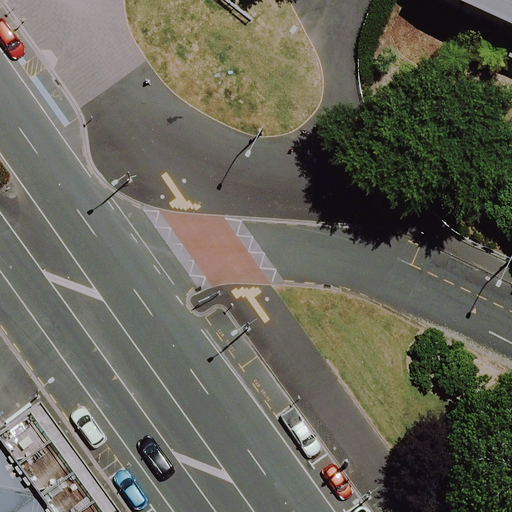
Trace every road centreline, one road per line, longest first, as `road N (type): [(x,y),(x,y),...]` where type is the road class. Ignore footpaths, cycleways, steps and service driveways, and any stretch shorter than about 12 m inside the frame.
road 1 (unclassified): [(114,258),(224,246),(345,262),(407,281),(511,335)]
road 2 (tertiary): [(197,511),(0,235)]
road 3 (tertiary): [(114,258),(295,511)]
road 4 (tertiary): [(0,104),(114,258)]
